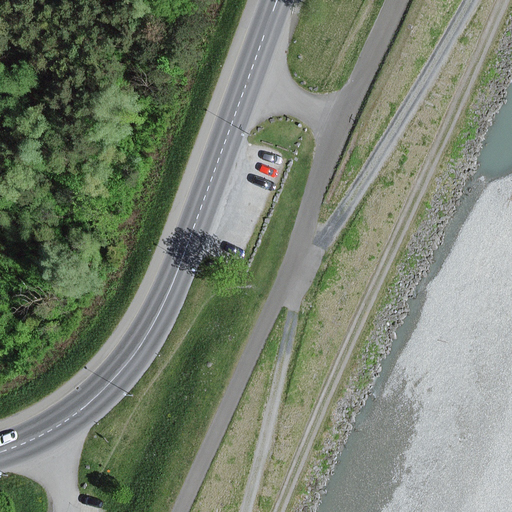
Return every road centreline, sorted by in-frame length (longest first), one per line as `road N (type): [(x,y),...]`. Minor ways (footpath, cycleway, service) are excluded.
road 1 (track): [(245,511),(295,311),(296,257),(335,228),(475,0)]
road 2 (track): [(502,0),(280,511)]
road 3 (secondary): [(0,454),(69,418),(151,331),(277,0)]
road 4 (track): [(342,122),(296,257),(182,511)]
road 5 (track): [(395,0),(342,122)]
